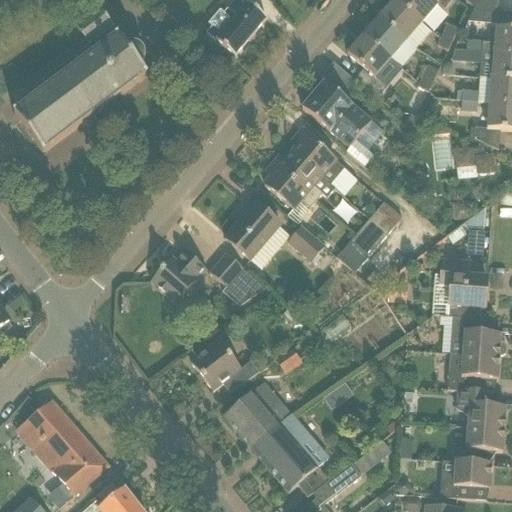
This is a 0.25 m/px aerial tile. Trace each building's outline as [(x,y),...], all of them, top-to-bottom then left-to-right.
[(234,60),(266,22),(240,0),(237,0),(227,11),(236,18),(215,43),(234,60)] [(434,4),(436,0),(396,0),(395,2),(423,26),(439,8),(434,4)] [(464,0),(463,1),(474,10),(475,0),(464,0)] [(499,14),(500,0),(475,0),(474,10),(474,12),(499,14)] [(379,20),(407,44),(423,26),(395,2),(379,20)] [(114,29),(100,10),(75,29),(89,48),(26,95),(21,95),(15,99),(15,104),(19,110),(23,111),(14,117),(43,156),(84,125),(89,131),(98,124),(94,118),(148,77),(141,68),(142,67),(143,66),(144,64),(145,63),(145,62),(146,60),(146,58),(146,57),(146,56),(145,55),(145,53),(143,51),(142,50),(141,48),(139,47),(138,46),(137,46),(135,45),(134,45),(133,45),(131,46),(128,46),(126,48),(119,39),(117,40),(111,32),(114,29)] [(455,53),(481,55),(511,57),(511,15),(497,14),(496,31),(495,46),(467,43),(466,45),(458,44),(455,53)] [(390,63),(391,62),(407,44),(379,20),(362,39),(390,63)] [(441,37),(453,43),(458,32),(447,26),(441,37)] [(448,54),(453,43),(441,37),(436,48),(448,54)] [(362,39),(347,57),(364,72),(355,83),(378,101),(403,72),(391,62),(390,63),(362,39)] [(452,64),(493,67),(492,81),(511,82),(511,57),(481,55),(455,53),(452,64)] [(421,79),(434,85),(439,73),(427,67),(421,79)] [(428,95),(434,85),(421,79),(416,89),(428,95)] [(511,82),(492,81),(490,107),(511,108),(511,82)] [(302,112),(349,152),(346,156),(364,171),(373,159),(368,154),(383,136),(325,85),(302,112)] [(461,104),(477,106),(478,95),(463,94),(462,94),(461,104)] [(476,117),(477,106),(461,104),(461,116),(476,117)] [(487,132),(471,131),(470,139),(474,140),(474,142),(497,153),(499,133),(511,134),(511,108),(490,107),(487,132)] [(301,144),(291,155),(329,188),(335,192),(344,200),(358,183),(343,171),(300,134),(296,140),(301,144)] [(472,152),(454,154),(456,172),(474,170),(472,152)] [(316,204),(318,201),(322,197),(327,201),(335,192),(329,188),(291,155),(282,166),(277,162),(273,167),(316,204)] [(494,158),(476,160),(477,178),(495,177),(494,158)] [(264,188),(279,201),(293,213),(301,203),(310,211),(316,204),(273,167),(268,172),(274,177),(264,188)] [(500,201),(500,208),(511,209),(511,194),(510,195),(500,201)] [(349,226),(358,214),(342,201),(333,213),(349,226)] [(243,220),(224,242),(261,274),(290,241),(279,231),(281,229),(251,203),(239,217),(243,220)] [(384,205),(369,222),(387,237),(402,220),(384,205)] [(469,206),(452,208),(454,223),(470,221),(469,206)] [(469,234),(484,234),(485,211),(484,211),(474,220),(464,227),(468,233),(469,234)] [(374,252),(387,237),(369,222),(357,237),(374,252)] [(325,250),(300,230),(288,246),(312,266),(325,250)] [(356,275),(374,252),(357,237),(338,260),(356,275)] [(151,286),(176,308),(198,284),(197,284),(206,273),(184,254),(175,264),(172,261),(151,286)] [(226,257),(210,276),(226,291),(223,295),(239,308),(264,291),(226,257)] [(448,321),(452,321),(482,323),(483,311),(485,311),(487,282),(467,280),(468,266),(441,264),(439,289),(450,289),(448,321)] [(389,285),(387,306),(406,308),(408,288),(389,285)] [(0,334),(2,337),(11,330),(8,326),(9,325),(0,312),(0,308),(2,307),(0,304),(0,334)] [(297,319),(288,312),(282,319),(292,326),(297,319)] [(450,357),(499,360),(501,338),(487,337),(488,323),(482,323),(452,321),(451,339),(451,340),(450,357)] [(222,387),(230,397),(259,376),(250,365),(241,373),(219,345),(191,366),(213,395),(222,387)] [(292,352),(277,363),(287,377),(302,366),(292,352)] [(394,368),(398,360),(391,356),(387,364),(394,368)] [(450,357),(448,375),(447,394),(457,394),(457,393),(483,395),(483,394),(484,382),(497,383),(499,360),(450,357)] [(263,386),(224,421),(250,451),(289,418),(263,386)] [(405,391),(404,402),(413,402),(414,392),(405,391)] [(468,430),(504,433),(505,410),(492,409),(493,395),(483,394),(483,395),(457,393),(457,394),(456,412),(468,419),(468,430)] [(74,499),(108,470),(80,438),(52,406),(17,434),(46,468),(74,499)] [(250,451),(289,497),(292,494),(298,489),(318,471),(317,470),(300,450),(309,442),(289,418),(250,451)] [(456,465),(463,466),(464,453),(502,456),(504,433),(468,430),(467,443),(453,448),(452,465),(456,465)] [(400,439),(398,462),(407,463),(411,463),(412,445),(400,439)] [(355,468),(363,478),(370,472),(362,462),(355,468)] [(406,476),(407,463),(398,462),(397,475),(406,476)] [(463,466),(456,465),(455,478),(441,484),(439,501),(476,504),(477,490),(490,491),(491,468),(488,468),(488,467),(463,466)] [(325,511),(323,509),(362,480),(352,467),(313,496),(312,497),(316,502),(304,511),(303,511),(325,511)] [(305,483),(298,489),(307,501),(312,497),(313,496),(306,487),(307,486),(305,483)] [(138,511),(124,493),(119,497),(111,487),(98,498),(105,507),(99,511),(138,511)] [(394,503),(395,488),(378,500),(385,510),(394,503)] [(44,511),(32,499),(18,511),(44,511)]
